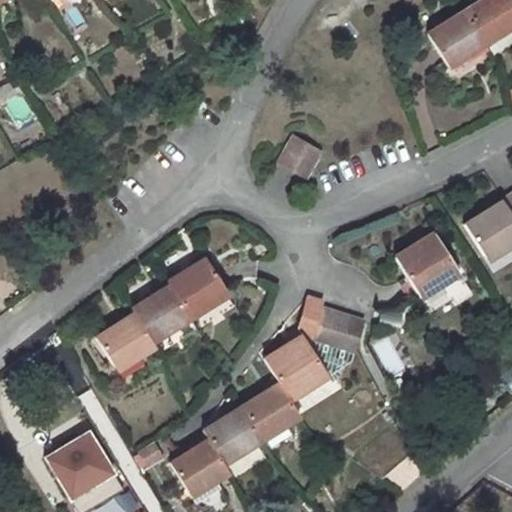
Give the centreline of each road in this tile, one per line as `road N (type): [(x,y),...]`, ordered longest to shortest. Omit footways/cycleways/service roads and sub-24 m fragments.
road 1 (residential): [(231,153),(242,189),(271,216),(298,224),(367,201),(511,127)]
road 2 (residential): [(0,339),(231,153)]
road 3 (residential): [(302,0),(261,68),(231,153)]
road 4 (residential): [(511,429),(413,511)]
